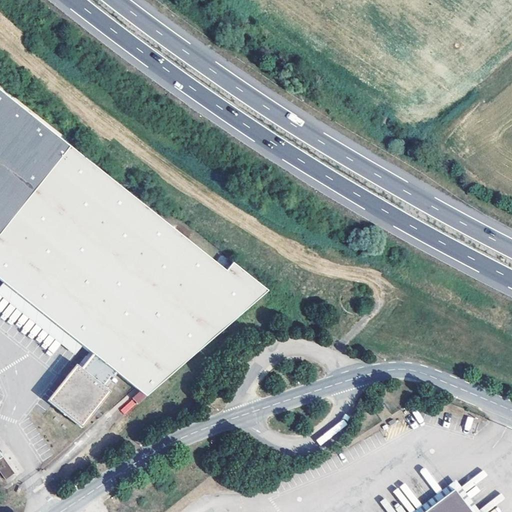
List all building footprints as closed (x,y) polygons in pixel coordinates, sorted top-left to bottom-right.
[(0,89),(0,278),(83,344),(94,353),(56,399),(80,417),(117,371),(147,396),(268,290),(232,262),(226,269),(188,239),(176,229),(84,156),(75,149),(0,89)] [(80,143),(75,149),(84,156),(89,151),(80,143)] [(176,229),(188,239),(194,232),(183,222),(176,229)] [(83,344),(0,278),(0,294),(75,354),(83,344)] [(140,391),(132,398),(137,403),(145,396),(140,391)] [(125,414),(137,403),(132,398),(120,409),(125,414)] [(15,473),(0,451),(0,471),(5,479),(15,473)] [(480,511),(455,479),(411,511),(424,511),(454,490),(470,511),(480,511)] [(470,511),(454,490),(424,511),(470,511)]
